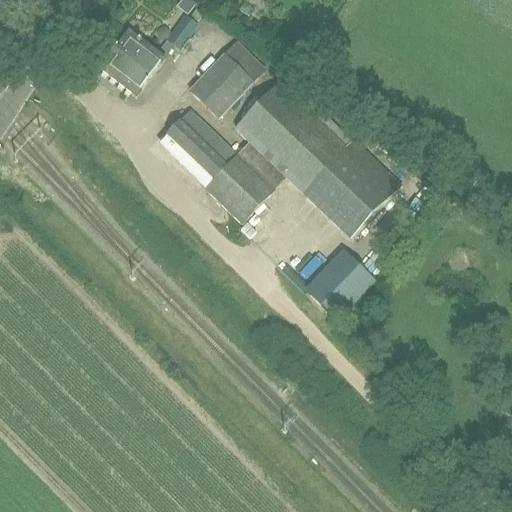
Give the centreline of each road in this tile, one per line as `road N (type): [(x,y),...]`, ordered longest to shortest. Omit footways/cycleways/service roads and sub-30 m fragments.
road 1 (track): [(316,343),(482,511)]
road 2 (tertiary): [(0,117),(70,10)]
